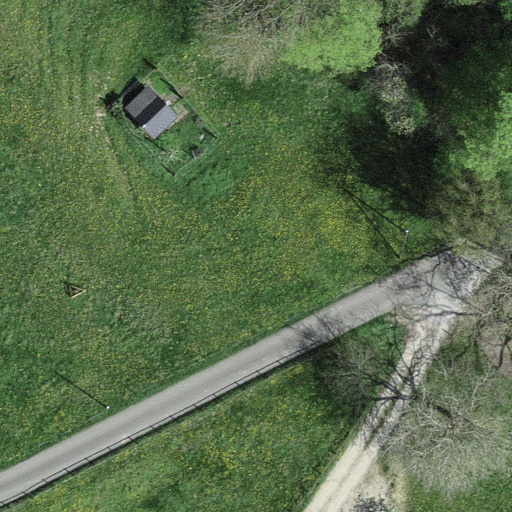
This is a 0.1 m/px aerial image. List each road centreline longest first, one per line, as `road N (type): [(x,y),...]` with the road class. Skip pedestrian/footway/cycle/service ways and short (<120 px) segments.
road 1 (unclassified): [(0,485),(511,233)]
road 2 (track): [(463,257),(327,511)]
